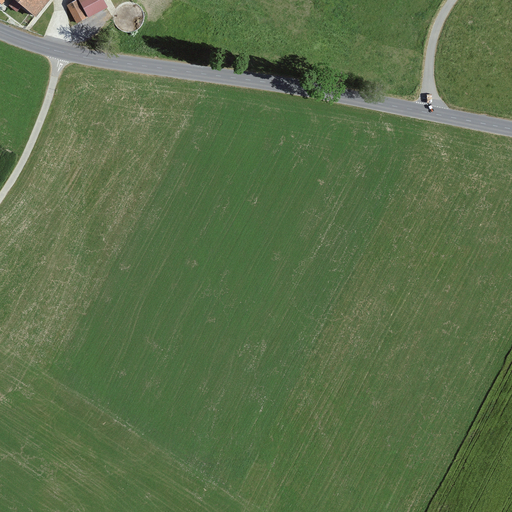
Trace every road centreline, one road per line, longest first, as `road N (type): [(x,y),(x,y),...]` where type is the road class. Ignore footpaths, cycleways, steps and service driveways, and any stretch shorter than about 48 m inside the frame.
road 1 (tertiary): [(511,128),(73,55),(0,29)]
road 2 (track): [(0,193),(46,101),(59,52)]
